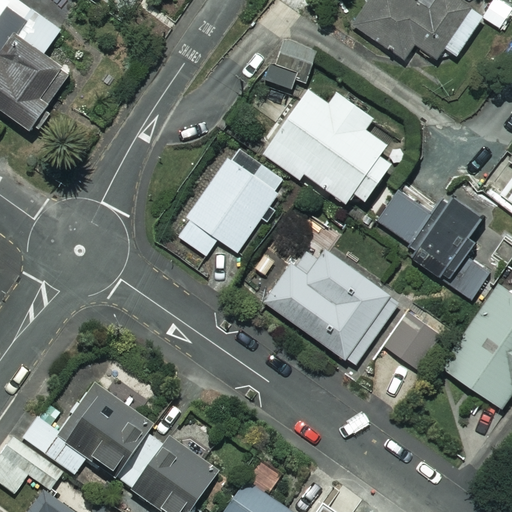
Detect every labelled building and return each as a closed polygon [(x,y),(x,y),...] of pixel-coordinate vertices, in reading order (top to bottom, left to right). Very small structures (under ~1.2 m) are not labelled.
[(61,30),(19,0),(0,0),(0,107),(31,130),(72,72),(45,52),(61,30)] [(370,0),(354,25),(404,58),(415,43),(438,59),(445,47),(458,56),(483,17),(457,0),(370,0)] [(285,38),(275,68),(309,79),(319,50),(285,38)] [(368,121),(313,84),(266,154),(301,178),(304,174),(348,203),(355,192),(364,197),(397,148),(364,127),(368,121)] [(254,175),(229,158),(177,235),(207,255),(218,238),(238,252),(286,181),(261,164),(254,175)] [(436,215),(400,190),(378,221),(419,249),(413,258),(475,302),(511,249),(511,237),(451,195),(436,215)] [(399,300),(308,237),(264,301),(355,364),(399,300)] [(511,291),(499,283),(443,368),(503,407),(511,392),(511,291)] [(443,332),(409,309),(384,345),(419,369),(443,332)] [(151,423),(97,384),(61,434),(38,417),(23,438),(75,475),(86,459),(160,511),(188,511),(218,470),(171,437),(165,446),(145,431),(151,423)] [(62,473),(13,438),(0,455),(0,483),(15,494),(29,475),(50,490),(62,473)] [(287,511),(245,482),(223,511),(287,511)] [(70,511),(42,492),(28,511),(70,511)]
